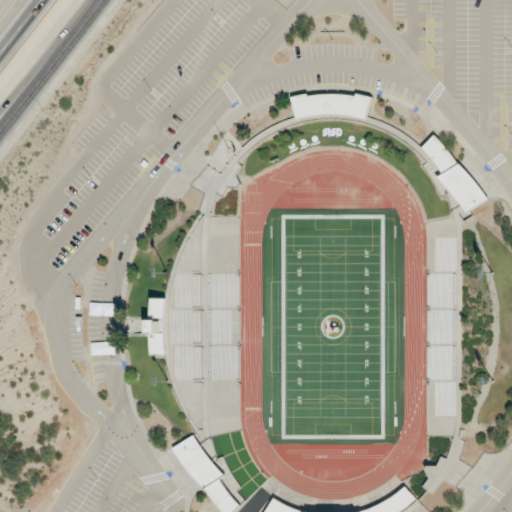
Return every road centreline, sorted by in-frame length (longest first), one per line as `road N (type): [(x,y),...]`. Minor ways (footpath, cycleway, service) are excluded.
road 1 (residential): [(356,0),(511,184),(509,474),(475,511)]
road 2 (residential): [(123,223),(165,162),(307,0)]
road 3 (residential): [(123,223),(81,260),(57,305),(67,378),(120,423)]
road 4 (residential): [(120,423),(109,313),(123,223)]
road 5 (residential): [(241,76),(350,65),(435,91)]
road 6 (secondary): [(0,127),(98,0)]
